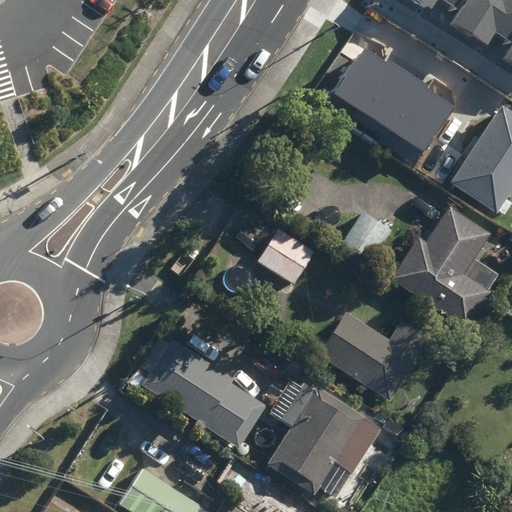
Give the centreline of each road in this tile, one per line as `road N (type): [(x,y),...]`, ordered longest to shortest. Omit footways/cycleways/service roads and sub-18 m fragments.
road 1 (secondary): [(0,251),(179,99)]
road 2 (secondary): [(179,99),(150,181),(100,241),(73,303)]
road 3 (secondary): [(179,99),(247,0)]
